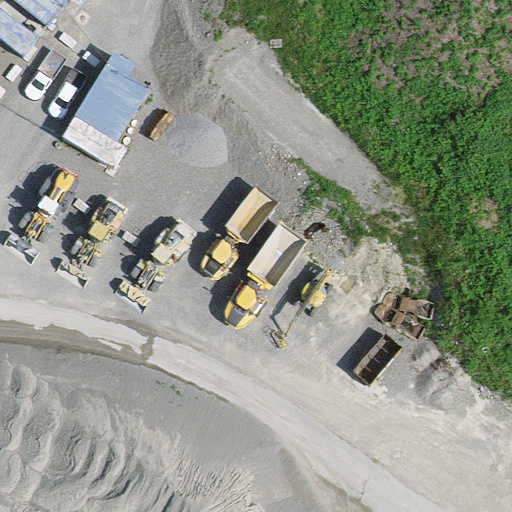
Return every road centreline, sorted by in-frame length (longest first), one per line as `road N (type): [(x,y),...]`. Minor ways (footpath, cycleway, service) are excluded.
road 1 (track): [(417,511),(264,410),(191,372),(85,330),(0,322)]
road 2 (track): [(99,0),(0,145)]
